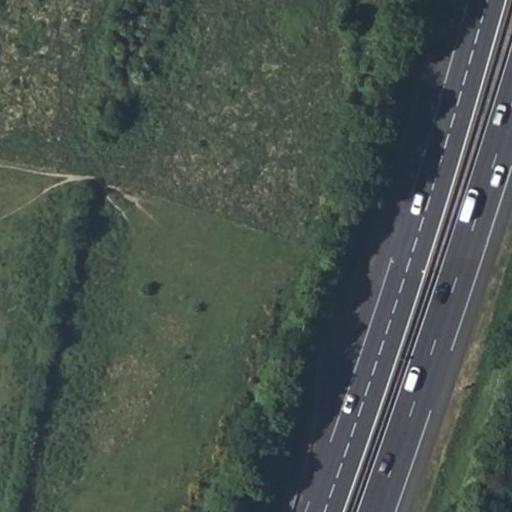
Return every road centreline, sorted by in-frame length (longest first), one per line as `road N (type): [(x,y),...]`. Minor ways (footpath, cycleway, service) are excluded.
road 1 (trunk): [(488,0),(324,511)]
road 2 (trunk): [(375,511),(511,106)]
